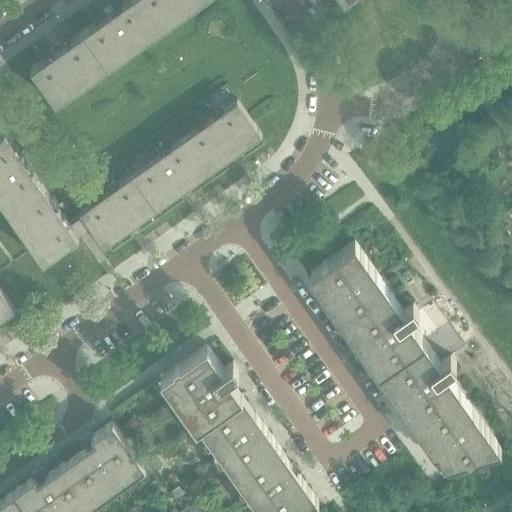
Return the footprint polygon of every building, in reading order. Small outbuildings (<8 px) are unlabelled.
[(109,64),(161,28),(141,0),(126,0),(85,29),(109,64)] [(141,0),(161,28),(200,0),(141,0)] [(56,101),(109,64),(85,29),(32,67),(56,101)] [(248,144),(260,136),(262,134),(237,99),(184,136),(209,172),(222,162),(221,161),(231,154),(229,152),(233,149),(236,147),(238,149),(247,143),(248,144)] [(41,183),(32,169),(7,133),(0,137),(0,197),(7,207),(41,183)] [(196,181),(209,172),(184,136),(133,173),(157,209),(170,199),(169,198),(179,191),(177,188),(184,184),(186,186),(195,179),(196,181)] [(144,218),(157,209),(133,173),(79,210),(81,213),(90,226),(104,246),(118,236),(117,235),(127,228),(125,225),(132,220),(134,223),(143,216),(144,218)] [(78,235),(68,221),(41,183),(7,207),(44,259),(78,235)] [(90,226),(81,213),(68,221),(78,235),(90,226)] [(511,238),(511,235),(507,230),(501,235),(508,243),(511,238)] [(425,339),(411,318),(410,317),(419,310),(414,302),(404,309),(355,240),(311,271),(332,301),(355,334),(359,331),(375,354),(372,357),(381,370),(425,339)] [(15,309),(13,306),(0,287),(0,317),(1,319),(15,309)] [(502,447),(455,382),(447,370),(457,363),(451,354),(441,361),(425,339),(381,370),(391,384),(395,381),(411,404),(407,407),(431,440),(435,437),(453,462),(459,460),(461,465),(481,453),(502,447)] [(242,392),(230,375),(239,368),(233,360),(224,367),(207,344),(161,377),(195,425),(242,392)] [(276,442),(264,424),(242,392),(195,425),(230,475),(276,442)] [(144,465),(113,421),(93,435),(91,432),(85,436),(87,438),(81,442),(85,448),(66,461),(85,489),(94,501),(144,465)] [(302,471),(298,465),(295,467),(291,461),(291,462),(276,442),(230,475),(256,511),(291,511),(299,508),(319,502),(299,473),(302,471)] [(163,464),(156,456),(148,462),(155,471),(163,464)] [(77,511),(94,501),(85,489),(66,461),(48,474),(44,469),(38,473),(36,470),(31,474),(33,477),(13,491),(27,511),(77,511)] [(183,492),(179,485),(171,492),(175,498),(183,492)] [(0,511),(27,511),(13,491),(0,500),(0,511)]
